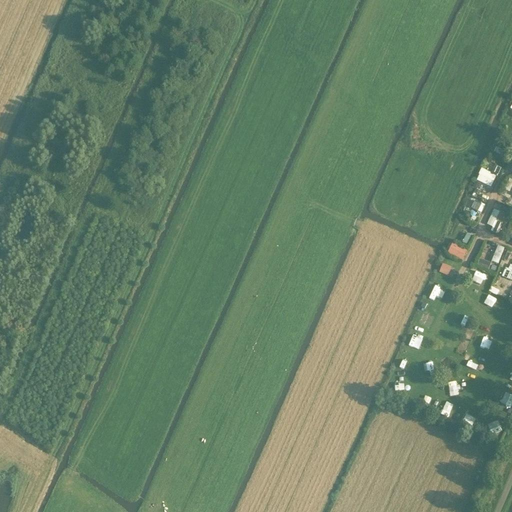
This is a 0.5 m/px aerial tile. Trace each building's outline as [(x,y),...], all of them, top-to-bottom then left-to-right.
[(481,169),(478,175),(479,175),(477,181),(491,187),(496,176),(497,177),(501,169),(500,168),(495,166),(491,173),(481,169)] [(477,212),(481,204),(475,201),(471,209),(477,212)] [(501,223),(505,215),(499,212),(494,210),(487,225),(492,228),(495,221),(501,223)] [(473,224),(476,218),(472,216),(471,220),(469,219),(468,222),(469,223),(473,224)] [(466,245),(471,237),(466,234),(462,243),(466,245)] [(452,245),(448,252),(462,259),(466,251),(452,245)] [(498,264),(504,249),(497,246),(491,262),(498,264)] [(483,268),(485,261),(480,259),(477,266),(483,268)] [(443,265),(440,272),(447,275),(450,268),(443,265)] [(511,281),(511,271),(508,270),(505,268),(502,277),(509,280),(511,281)] [(471,282),(482,286),(486,276),(475,272),(471,282)] [(450,382),(449,392),(459,394),(460,383),(450,382)] [(499,421),(487,423),(489,435),(501,432),(499,421)]
